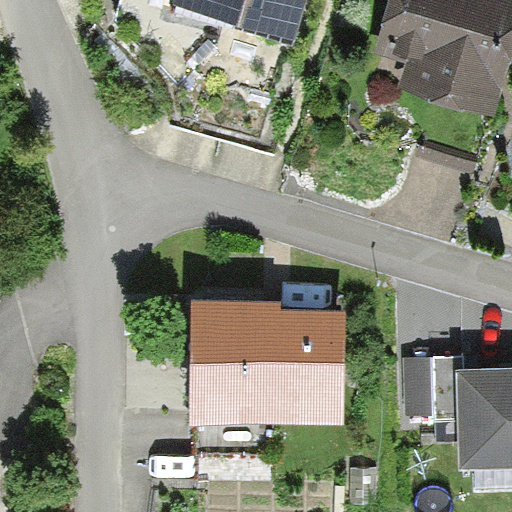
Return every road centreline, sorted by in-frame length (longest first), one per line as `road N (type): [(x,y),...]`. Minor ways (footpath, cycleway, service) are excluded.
road 1 (residential): [(91,169),(511,297)]
road 2 (residential): [(91,169),(96,511)]
road 3 (residential): [(25,0),(91,169)]
